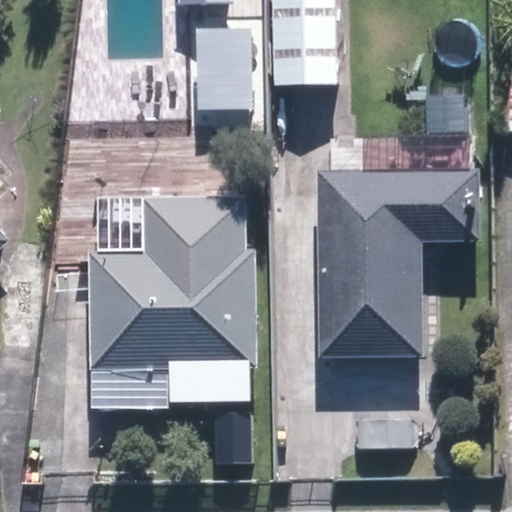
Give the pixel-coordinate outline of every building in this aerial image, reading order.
[(276,0),(278,87),(339,85),(336,0),(276,0)] [(201,31),(201,112),(253,112),(253,31),(201,31)] [(189,37),(106,33),(101,138),(183,142),(189,37)] [(483,167),(322,169),(324,354),(425,353),(424,239),(483,238),(483,167)] [(96,256),(97,369),(258,367),(257,254),(244,254),(244,204),(150,205),(151,255),(96,256)] [(0,253),(20,235),(0,212),(0,253)] [(63,238),(32,236),(7,271),(2,340),(55,344),(63,238)]
